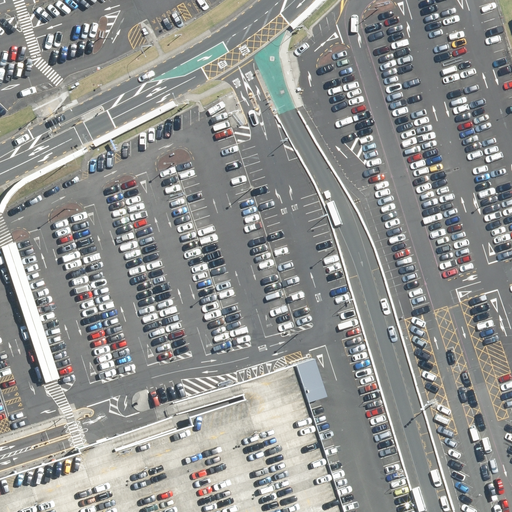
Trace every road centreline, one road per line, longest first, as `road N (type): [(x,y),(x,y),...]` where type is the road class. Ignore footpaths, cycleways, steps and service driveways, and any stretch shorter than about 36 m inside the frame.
road 1 (unclassified): [(178,70),(141,105),(0,170)]
road 2 (unclassified): [(0,151),(131,84),(178,70)]
road 3 (unclassified): [(290,0),(178,70)]
